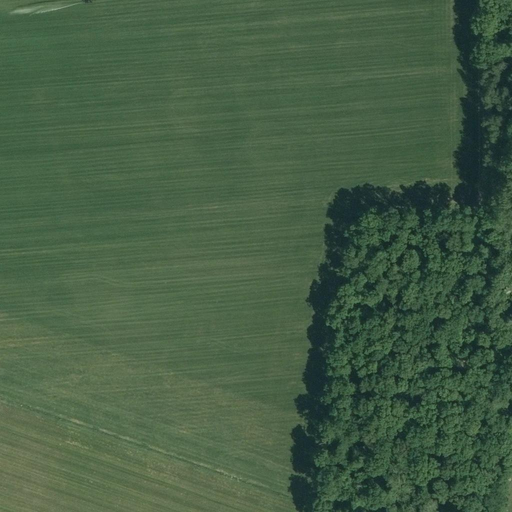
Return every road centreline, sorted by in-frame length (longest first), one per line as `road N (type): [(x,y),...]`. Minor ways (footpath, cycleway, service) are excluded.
road 1 (track): [(477,213),(480,0)]
road 2 (track): [(346,251),(378,209),(511,216)]
